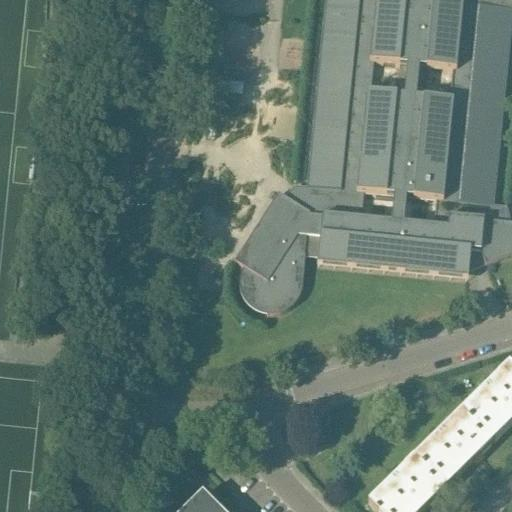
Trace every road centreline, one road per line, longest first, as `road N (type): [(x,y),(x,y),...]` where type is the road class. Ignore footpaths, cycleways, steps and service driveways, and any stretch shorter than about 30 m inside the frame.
road 1 (residential): [(126,408),(172,0)]
road 2 (residential): [(248,410),(511,324)]
road 3 (residential): [(126,408),(248,410)]
road 4 (residential): [(310,511),(268,466),(248,410)]
